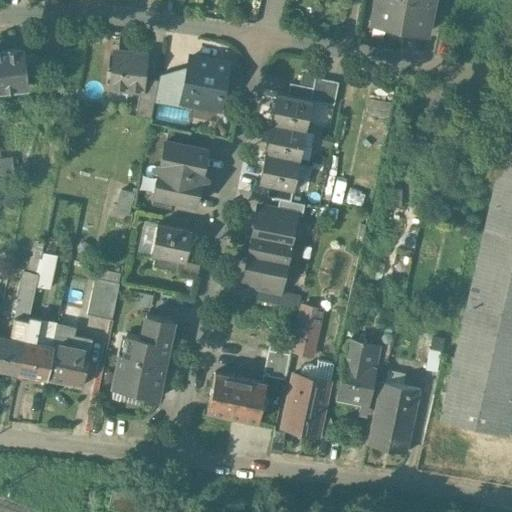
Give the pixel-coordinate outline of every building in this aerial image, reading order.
[(433,0),(375,0),(371,22),(374,22),(374,19),(386,22),(385,25),(426,33),(433,0)] [(21,48),(0,50),(0,90),(25,88),(21,48)] [(142,90),(145,54),(114,51),(110,87),(142,90)] [(228,64),(189,57),(185,79),(181,99),(182,99),(220,106),(224,82),(229,80),(230,73),(227,69),(228,64)] [(185,79),(159,74),(154,102),(181,107),(182,99),(181,99),(185,79)] [(327,79),(315,77),(313,87),(310,99),(311,99),(322,102),(327,79)] [(339,82),(327,79),(322,102),(334,104),(339,82)] [(313,87),(290,83),(288,95),(310,99),(313,87)] [(288,95),(277,92),(271,123),(305,130),(311,99),(310,99),(288,95)] [(155,96),(144,94),(140,117),(151,119),(154,102),(155,96)] [(368,123),(387,126),(391,99),(371,97),(368,123)] [(305,130),(271,123),(265,152),(299,159),(305,130)] [(190,132),(168,127),(166,139),(188,143),(190,132)] [(166,139),(165,139),(153,196),(153,197),(152,204),(170,208),(172,200),(194,205),(207,147),(188,143),(166,139)] [(511,148),(504,146),(499,166),(511,168),(511,148)] [(299,159),(265,152),(259,182),(269,184),(293,189),(299,159)] [(0,157),(0,173),(13,172),(11,156),(0,157)] [(511,414),(511,168),(499,166),(444,400),(511,416),(511,414)] [(460,180),(435,174),(430,192),(455,199),(460,180)] [(21,190),(4,182),(0,190),(0,201),(13,208),(21,190)] [(293,189),(269,184),(267,196),(290,201),(293,189)] [(133,193),(120,189),(115,210),(128,214),(133,193)] [(296,214),(258,206),(252,235),(290,243),(296,214)] [(191,230),(157,223),(157,224),(156,224),(157,225),(151,254),(150,254),(155,255),(179,260),(185,261),(191,232),(191,231),(191,230)] [(290,243),(252,235),(248,254),(286,262),(290,243)] [(56,255),(43,252),(35,286),(48,288),(56,255)] [(286,262),(248,254),(242,282),(280,290),(286,262)] [(179,260),(155,255),(153,266),(176,271),(179,260)] [(30,257),(27,272),(24,271),(10,337),(23,340),(28,319),(35,286),(41,259),(30,257)] [(119,283),(94,277),(87,314),(111,319),(119,283)] [(317,314),(302,311),(294,350),(309,354),(317,314)] [(127,333),(123,354),(119,353),(112,387),(139,392),(138,396),(156,400),(172,319),(146,314),(141,336),(127,333)] [(28,319),(23,340),(17,373),(46,379),(53,345),(52,345),(56,323),(28,319)] [(74,327),(56,323),(52,345),(53,345),(46,379),(82,386),(90,349),(89,348),(91,339),(73,335),(74,327)] [(10,337),(0,334),(0,369),(17,373),(23,340),(10,337)] [(292,341),(271,337),(265,362),(287,367),(292,341)] [(373,345),(348,340),(336,397),(361,402),(359,409),(367,410),(376,366),(370,365),(373,345)] [(440,351),(429,349),(425,369),(436,371),(440,351)] [(287,367),(265,362),(262,375),(284,379),(287,367)] [(265,382),(215,372),(206,411),(257,421),(265,382)] [(328,381),(294,374),(282,426),(317,434),(328,381)] [(419,388),(380,380),(367,444),(406,452),(419,388)] [(511,416),(444,400),(440,419),(439,419),(439,420),(508,436),(508,435),(507,435),(511,416)] [(467,449),(447,445),(444,459),(464,464),(467,449)] [(172,511),(174,503),(114,489),(110,507),(132,511),(172,511)]
